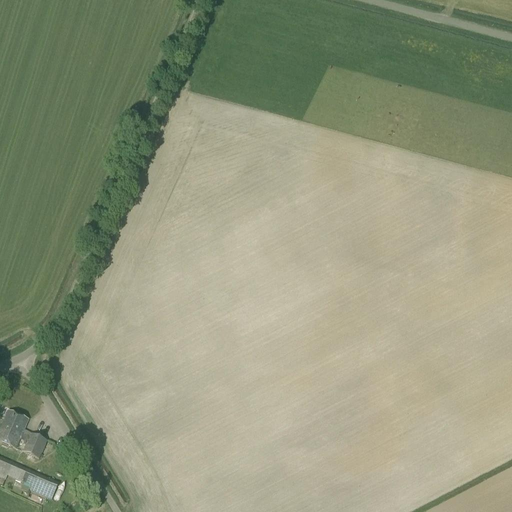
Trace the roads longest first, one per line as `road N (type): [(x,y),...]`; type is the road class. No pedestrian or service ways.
road 1 (unclassified): [(203,0),(68,305),(27,357)]
road 2 (unclassified): [(112,511),(27,357)]
road 3 (unclassified): [(511,40),(358,0)]
